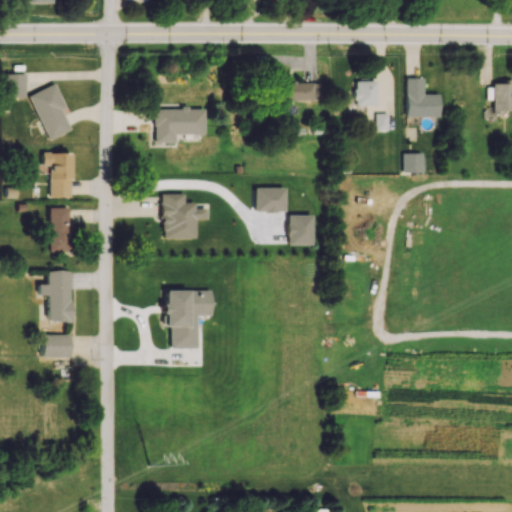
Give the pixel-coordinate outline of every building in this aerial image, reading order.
[(23,98),(22,73),(0,73),(0,91),(0,98),(23,98)] [(403,116),(436,116),(436,94),(420,94),(420,78),(403,78),(403,116)] [(374,79),(352,79),(352,105),(374,105),(374,79)] [(319,101),(319,82),(273,83),(273,102),(319,101)] [(510,82),(488,82),(488,99),(491,99),(491,111),(511,111),(510,82)] [(62,107),(52,83),(26,95),(46,140),(69,130),(59,108),(62,107)] [(201,108),(151,109),(152,143),(173,142),(173,134),(202,134),(201,108)] [(387,113),(367,112),(366,129),(386,130),(387,113)] [(47,197),(68,197),(68,152),(39,152),(39,164),(34,164),(33,173),(47,173),(47,197)] [(420,153),(400,153),(401,173),(420,172),(420,153)] [(181,193),(158,193),(158,238),(192,238),(193,219),(203,219),(203,208),(191,208),(191,202),(181,202),(181,193)] [(66,207),(45,207),(46,252),(68,252),(66,207)] [(67,270),(44,271),(44,284),(35,284),(36,295),(44,295),(44,321),(68,321),(67,270)] [(162,291),(162,304),(160,304),(160,326),(167,326),(167,348),(194,347),(193,315),(207,315),(207,290),(162,291)] [(67,357),(68,334),(38,334),(38,357),(67,357)]
